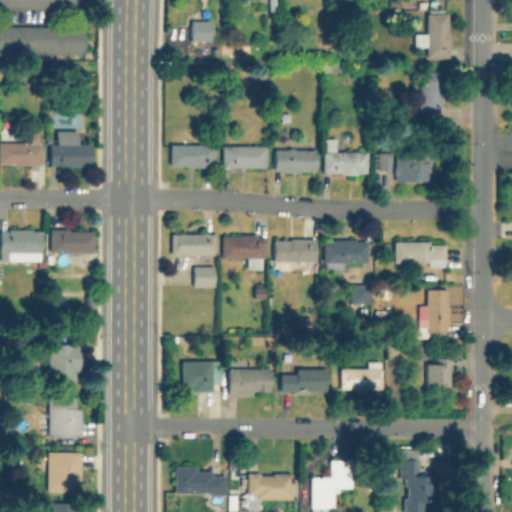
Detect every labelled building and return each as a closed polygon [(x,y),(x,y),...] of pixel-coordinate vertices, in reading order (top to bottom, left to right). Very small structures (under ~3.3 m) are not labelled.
[(448,31),(448,57),(426,57),(426,13),(447,13),(448,31)] [(212,21),(211,41),(190,41),(191,20),(212,21)] [(0,25),(83,25),(83,53),(0,53),(0,25)] [(330,62),(330,72),(322,72),(322,62),(330,62)] [(440,72),(440,107),(438,107),(439,123),(420,123),(420,105),(412,105),(412,94),(420,93),(420,72),(440,72)] [(287,112),(286,122),(279,122),(279,112),(287,112)] [(77,129),(77,141),(90,141),(91,164),(49,164),(49,141),(55,141),(55,129),(77,129)] [(366,152),(366,172),(322,172),(322,138),(334,138),(334,151),(366,152)] [(0,141),(41,141),(41,162),(0,162),(0,141)] [(213,145),(213,163),(205,163),(205,167),(170,167),(170,145),(213,145)] [(264,146),(265,167),(221,168),(220,147),(264,146)] [(316,150),(316,170),(273,171),(273,150),(316,150)] [(389,169),(378,169),(377,152),(388,152),(389,169)] [(430,155),(430,181),(394,181),(394,155),(430,155)] [(31,228),(31,229),(41,229),(41,250),(27,251),(28,258),(9,259),(9,251),(0,251),(0,228),(8,228),(31,228)] [(94,250),(94,253),(50,253),(50,231),(94,231),(94,250)] [(216,235),(216,256),(173,256),(173,235),(216,235)] [(258,235),(258,239),(267,239),(267,259),(263,259),(263,271),(249,271),(249,259),(223,259),(223,238),(241,238),(241,235),(258,235)] [(319,240),(330,240),(330,239),(352,239),(352,240),(363,240),(363,262),(319,262),(319,240)] [(316,240),(315,262),(315,271),(295,272),(294,263),(275,263),(275,242),(290,242),(290,240),(316,240)] [(445,245),(445,268),(429,268),(429,263),(395,263),(395,242),(430,242),(430,245),(445,245)] [(216,268),(216,288),(195,288),(195,267),(216,268)] [(346,283),(365,283),(365,302),(346,302),(346,283)] [(264,289),(264,298),(255,298),(256,289),(264,289)] [(447,290),(447,332),(427,332),(427,290),(447,290)] [(309,320),(308,333),(301,333),(301,320),(309,320)] [(76,370),(76,380),(48,380),(48,343),(80,343),(80,370),(76,370)] [(450,387),(427,388),(427,365),(436,365),(436,359),(452,359),(452,368),(450,368),(450,387)] [(212,362),(213,392),(192,393),(192,388),(183,388),(182,363),(212,362)] [(382,362),(383,390),(341,390),(341,369),(368,368),(368,362),(382,362)] [(271,370),(271,393),(254,393),(254,396),(229,397),(229,370),(271,370)] [(328,370),(327,391),(281,391),(281,374),(297,375),(296,370),(328,370)] [(76,396),(76,407),(80,407),(80,434),(48,434),(48,396),(76,396)] [(17,435),(17,444),(3,444),(4,435),(17,435)] [(74,479),(74,490),(47,490),(47,450),(80,450),(80,479),(74,479)] [(351,461),(352,488),(334,488),(334,508),(313,508),(313,478),(330,478),(330,461),(351,461)] [(431,479),(430,495),(423,495),(423,511),(408,511),(408,492),(402,492),(402,477),(396,476),(396,462),(415,462),(415,478),(431,479)] [(227,476),(227,496),(211,496),(211,493),(176,493),(176,467),(198,467),(198,472),(214,472),(213,476),(227,476)] [(261,476),(275,476),(292,474),(292,499),(258,499),(258,496),(248,496),(248,474),(261,474),(261,476)] [(236,511),(236,489),(246,489),(246,511),(236,511)] [(51,511),(51,501),(75,501),(75,511),(51,511)]
